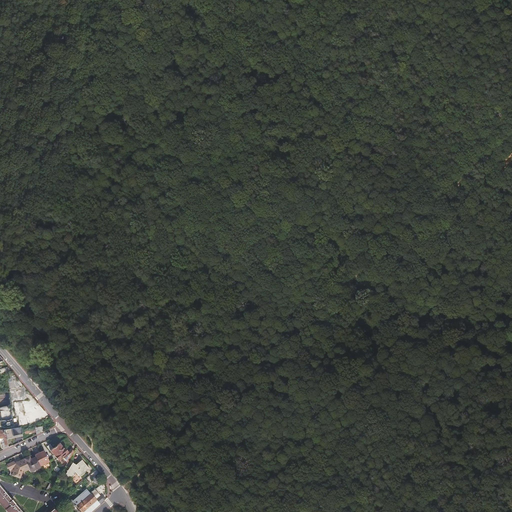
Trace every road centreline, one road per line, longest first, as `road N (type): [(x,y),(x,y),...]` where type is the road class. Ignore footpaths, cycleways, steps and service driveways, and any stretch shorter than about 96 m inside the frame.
road 1 (track): [(335,293),(229,0)]
road 2 (track): [(335,293),(120,492)]
road 3 (track): [(335,293),(511,132)]
road 4 (track): [(94,460),(89,431),(0,257)]
